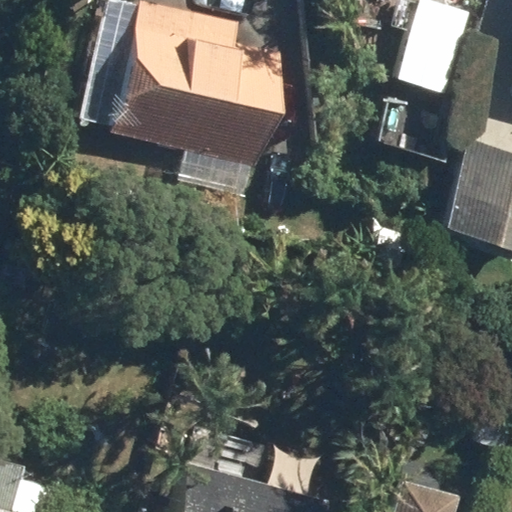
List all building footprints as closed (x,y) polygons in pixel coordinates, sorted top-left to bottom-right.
[(234,31),(237,14),(173,0),(137,0),(133,39),(124,84),(112,124),(253,158),(279,91),(278,45),(241,36),(242,33),(234,31)] [(416,0),(397,81),(447,93),(467,8),(435,0),(416,0)] [(445,226),(511,247),(511,154),(472,141),(445,226)] [(179,511),(323,511),(326,492),(184,453),(181,508),(179,511)] [(0,467),(0,511),(86,511),(92,493),(0,467)] [(453,511),(460,487),(404,471),(392,511),(453,511)]
